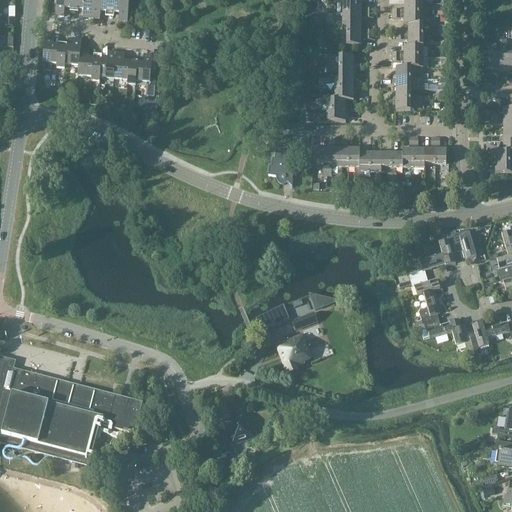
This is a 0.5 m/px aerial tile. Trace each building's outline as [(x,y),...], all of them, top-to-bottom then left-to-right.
[(64,9),(70,9),(78,10),(83,11),(82,19),(91,20),(92,0),(56,0),(55,17),(63,17),(64,9)] [(129,0),(92,0),(91,20),(99,21),(100,12),(105,13),(113,13),(119,14),(118,22),(127,23),(129,0)] [(342,14),(373,15),(373,10),(361,10),(361,3),(353,3),(353,4),(342,4),(342,14)] [(423,5),(419,4),(419,5),(404,5),(404,11),(392,11),(392,15),(423,15),(423,5)] [(342,26),(346,26),(346,25),(361,25),(361,19),(373,19),(373,15),(342,14),(342,26)] [(423,15),(392,15),(392,20),(404,20),(404,26),(408,26),(423,26),(423,15)] [(346,25),(346,26),(346,36),(373,36),(373,32),(361,32),(361,25),(346,25)] [(396,32),(396,37),(423,37),(423,32),(423,26),(408,26),(408,32),(396,32)] [(373,41),(373,36),(346,36),(346,47),(361,47),(361,41),(373,41)] [(51,69),(51,65),(56,65),(56,69),(64,70),(65,66),(78,68),(80,50),(81,40),(72,39),(71,52),(66,52),(66,47),(66,48),(58,47),(58,46),(57,46),(57,47),(53,46),(54,38),(45,37),(42,64),(42,72),(51,73),(51,69)] [(408,48),(423,48),(423,37),(396,37),(396,42),(408,42),(408,47),(408,48)] [(502,41),(502,57),(502,71),(508,71),(508,75),(511,74),(511,52),(506,52),(506,50),(507,50),(507,41),(502,41)] [(487,75),(491,75),(491,45),(487,45),(487,54),(487,57),(480,57),(480,71),(487,71),(487,75)] [(496,45),(491,45),(491,75),(496,75),(496,71),(502,71),(502,57),(495,57),(495,54),(496,54),(496,45)] [(422,59),(423,48),(408,48),(408,47),(404,47),(404,54),(392,54),(392,58),(422,59)] [(100,80),(113,81),(116,53),(107,52),(107,61),(101,60),(93,60),(88,59),(88,51),(80,50),(78,68),(77,77),(91,79),(91,83),(99,84),(100,80)] [(124,54),(116,53),(113,81),(127,82),(127,86),(135,87),(136,83),(149,84),(149,87),(146,87),(145,96),(154,97),(156,75),(150,75),(152,57),(143,56),(142,64),(137,64),(129,63),(124,62),(124,54)] [(327,65),(327,69),(357,69),(357,65),(353,65),(353,58),(339,58),(339,65),(336,65),(327,65)] [(422,59),(392,58),(392,63),(404,63),(404,69),(422,70),(422,69),(427,69),(427,59),(422,59)] [(357,74),(357,69),(327,69),(327,73),(336,73),(339,73),(339,80),(353,80),(353,74),(357,74)] [(427,69),(422,69),(422,70),(404,69),(396,69),(396,75),(392,76),(392,80),(415,80),(414,74),(417,74),(426,74),(427,69)] [(353,86),(353,80),(339,80),(322,80),(322,84),(332,84),(334,84),(334,91),(356,91),(357,86),(353,86)] [(423,80),(415,80),(392,80),(392,85),(396,85),(396,91),(410,91),(410,92),(426,92),(427,92),(427,86),(422,86),(423,80)] [(322,97),(322,101),(345,102),(353,102),(353,96),(356,96),(356,91),(334,91),(334,97),(332,97),(322,97)] [(410,98),(410,92),(410,91),(396,91),(396,97),(392,97),(392,102),(422,102),(422,98),(413,98),(410,98)] [(299,95),(299,108),(308,108),(308,94),(299,95)] [(98,98),(97,107),(111,108),(112,99),(98,98)] [(322,101),(315,101),(314,106),(324,106),(324,105),(326,105),(326,112),(349,112),(349,108),(345,108),(345,102),(322,101)] [(422,106),(422,102),(392,102),(392,106),(396,107),(395,113),(410,113),(410,106),(413,106),(422,106)] [(491,117),(491,121),(511,121),(511,110),(503,110),(503,117),(491,117)] [(348,117),(349,112),(326,112),(326,119),(324,119),(314,119),(314,123),(345,124),(345,117),(348,117)] [(511,132),(511,121),(491,121),(491,126),(503,126),(503,132),(511,132)] [(511,132),(503,132),(503,138),(500,138),(500,143),(511,142),(511,132)] [(413,170),(413,139),(409,139),(408,151),(402,151),(402,155),(402,170),(413,170)] [(424,170),(424,166),(424,151),(418,151),(418,139),(413,139),(413,170),(424,170)] [(424,166),(435,166),(435,139),(430,139),(430,151),(424,151),(424,166)] [(439,139),(435,139),(435,166),(446,166),(446,151),(439,151),(439,139)] [(511,142),(500,143),(500,148),(503,148),(503,153),(503,154),(511,153),(511,142)] [(322,177),(327,177),(327,147),(322,147),(322,150),(316,150),(316,165),(323,165),(323,168),(322,168),(322,177)] [(331,147),(327,147),(327,177),(331,177),(331,168),(331,165),(337,165),(338,151),(331,151),(331,147)] [(344,151),(338,151),(337,165),(337,181),(342,182),(342,172),(341,172),(341,170),(348,170),(348,147),(344,147),(344,151)] [(355,186),(359,186),(359,155),(359,151),(353,151),(353,147),(348,147),(348,170),(355,170),(355,172),(355,186)] [(269,167),(268,176),(276,178),(276,184),(282,187),(283,187),(282,185),(286,184),(291,187),(291,188),(292,188),(292,152),(291,152),(291,153),(284,153),(276,152),(274,160),(272,159),(271,167),(269,167)] [(359,155),(359,186),(363,186),(363,176),(363,174),(370,174),(370,152),(365,152),(365,155),(359,155)] [(381,186),(381,170),(381,155),(375,155),(375,152),(370,152),(370,174),(377,174),(377,176),(376,176),(376,186),(381,186)] [(387,182),(391,182),(392,152),(387,152),(387,155),(381,155),(381,170),(387,170),(387,172),(387,182)] [(396,152),(392,152),(391,182),(396,182),(396,172),(395,172),(395,170),(402,170),(402,155),(396,155),(396,152)] [(511,153),(503,154),(503,153),(495,153),(495,160),(492,160),(492,164),(511,164),(511,153)] [(511,164),(492,164),(492,169),(495,169),(495,175),(511,175),(511,164)] [(501,235),(508,258),(511,257),(511,229),(510,231),(511,233),(501,235)] [(453,238),(457,250),(457,252),(462,250),(466,261),(476,258),(468,232),(464,233),(453,236),(453,238)] [(438,244),(442,256),(445,267),(455,264),(451,251),(457,250),(453,238),(447,239),(448,241),(438,244)] [(419,263),(422,273),(424,273),(445,267),(442,256),(419,263)] [(499,277),(511,274),(509,269),(511,267),(511,257),(508,258),(496,261),(499,271),(497,272),(499,277)] [(426,278),(424,273),(422,273),(408,277),(410,282),(424,278),(426,278)] [(511,277),(511,274),(499,277),(501,283),(502,283),(505,292),(511,290),(511,277)] [(424,278),(410,282),(411,288),(413,288),(416,297),(423,295),(433,292),(440,290),(437,280),(425,284),(424,278)] [(479,282),(483,290),(489,287),(485,278),(479,282)] [(439,315),(433,292),(423,295),(427,309),(420,311),(419,314),(422,326),(434,322),(433,317),(439,315)] [(317,323),(314,315),(292,323),(295,332),(317,323)] [(261,318),(258,320),(263,332),(267,331),(261,318)] [(459,321),(449,324),(452,334),(451,334),(455,347),(465,345),(468,355),(474,353),(470,341),(465,343),(459,321)] [(434,322),(422,326),(424,332),(426,331),(429,341),(451,334),(452,334),(449,324),(436,328),(434,322)] [(470,341),(474,353),(480,352),(479,350),(489,347),(487,340),(486,340),(483,330),(484,330),(482,324),(472,326),(476,340),(470,341)] [(507,324),(484,330),(483,330),(486,340),(487,340),(509,334),(511,342),(511,329),(508,330),(507,324)] [(302,337),(277,346),(288,376),(298,372),(296,368),(304,364),(303,363),(311,360),(302,337)] [(0,361),(0,444),(54,459),(88,468),(99,426),(134,435),(142,404),(125,400),(120,398),(80,388),(72,386),(13,370),(15,363),(14,362),(14,365),(0,361)] [(233,420),(223,423),(228,440),(226,440),(223,430),(214,433),(221,458),(231,455),(229,447),(230,447),(254,440),(246,414),(233,417),(233,420)] [(511,445),(496,443),(494,452),(499,453),(497,467),(511,469),(511,445)] [(496,476),(483,480),(485,486),(498,482),(496,476)] [(511,492),(507,492),(506,498),(505,498),(503,507),(511,508),(511,509),(511,492)]
